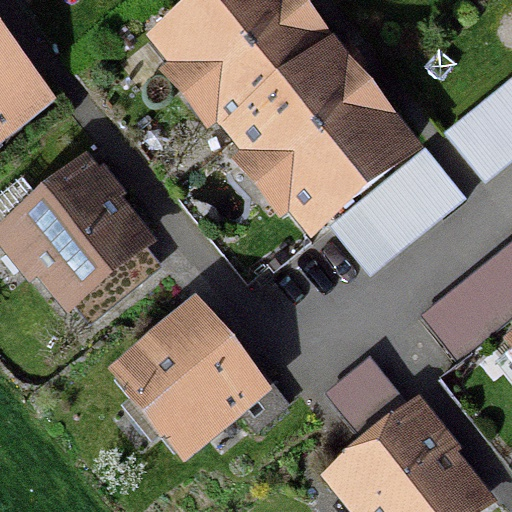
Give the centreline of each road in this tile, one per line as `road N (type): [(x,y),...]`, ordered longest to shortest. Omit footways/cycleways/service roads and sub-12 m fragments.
road 1 (residential): [(369,312),(304,365),(0,0)]
road 2 (residential): [(511,493),(369,312)]
road 3 (residential): [(511,204),(369,312)]
